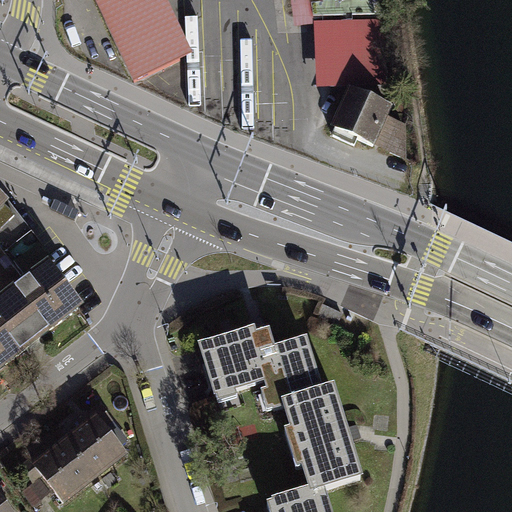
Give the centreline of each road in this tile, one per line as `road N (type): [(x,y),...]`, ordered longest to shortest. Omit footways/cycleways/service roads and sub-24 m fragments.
road 1 (primary): [(196,176),(511,308)]
road 2 (primary): [(0,85),(196,176)]
road 3 (residential): [(133,317),(193,511)]
road 4 (residential): [(133,317),(0,413)]
road 5 (residential): [(196,176),(133,317)]
